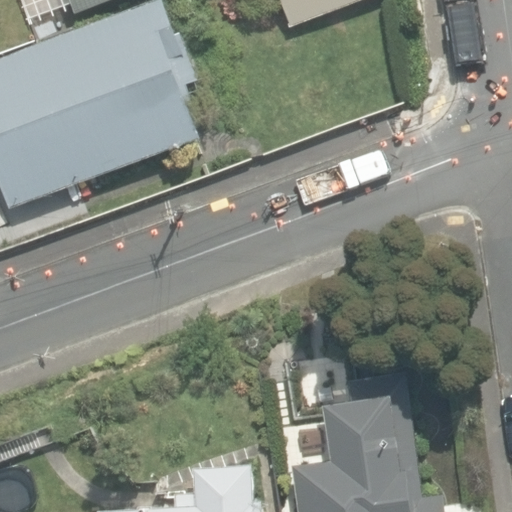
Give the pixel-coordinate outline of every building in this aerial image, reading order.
[(0,60),(0,177),(12,211),(202,142),(197,126),(202,124),(188,86),(201,82),(184,35),(179,37),(166,0),(0,60)] [(24,0),(33,23),(75,8),(77,14),(117,0),(24,0)] [(280,0),(291,29),(365,0),(280,0)] [(341,353),(291,359),(296,403),(346,398),(341,353)] [(0,511),(0,465),(58,436),(30,380),(0,395),(0,511)] [(261,501),(259,464),(197,468),(198,493),(178,494),(179,507),(101,511),(268,511),(268,501),(261,501)]
